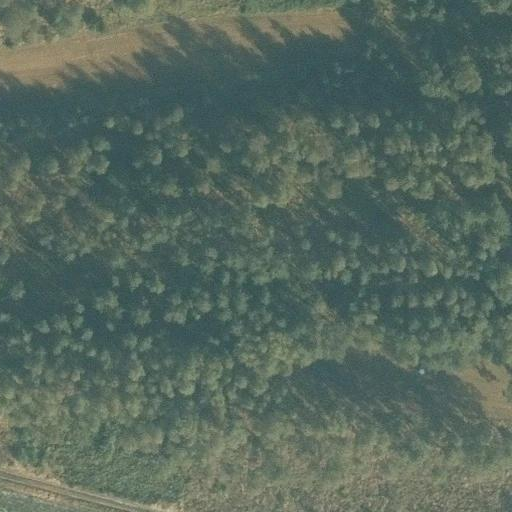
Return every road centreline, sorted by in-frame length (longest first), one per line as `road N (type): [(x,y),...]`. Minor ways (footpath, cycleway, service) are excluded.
road 1 (track): [(466,0),(511,220)]
road 2 (track): [(0,466),(155,511)]
